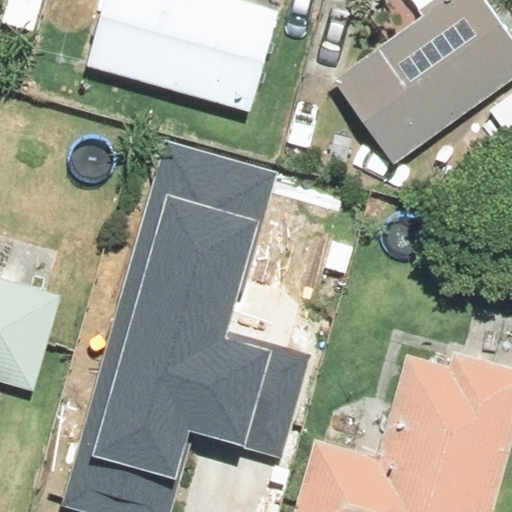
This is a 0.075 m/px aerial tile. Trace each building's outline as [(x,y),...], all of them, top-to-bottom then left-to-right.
[(287,8),(253,0),(115,0),(98,66),(262,107),(287,8)] [(511,89),(511,20),(496,0),(426,0),(434,11),(343,81),(411,168),(511,89)] [(511,97),(498,109),(511,126),(511,97)] [(282,176),(166,146),(70,508),(86,511),(180,511),(201,433),(292,457),(319,353),(240,333),(282,176)] [(0,377),(42,389),(70,291),(0,271),(0,377)] [(499,511),(511,463),(511,365),(451,350),(448,364),(410,355),(384,455),(321,439),(302,511),(499,511)]
